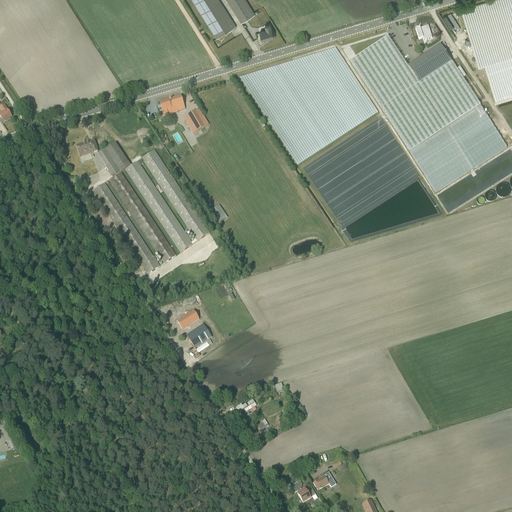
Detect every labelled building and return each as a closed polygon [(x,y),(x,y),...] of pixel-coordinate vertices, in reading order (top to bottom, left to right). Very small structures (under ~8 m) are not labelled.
[(191,0),(216,39),(236,26),(219,0),(191,0)] [(226,0),(241,23),(255,14),(245,0),(226,0)] [(270,39),(275,37),(273,30),(272,31),(270,25),(264,26),(266,30),(259,32),(262,41),(267,39),(267,38),(270,38),(270,39)] [(424,40),(431,38),(428,27),(420,29),(420,28),(415,29),(419,41),(423,39),(424,40)] [(350,61),(435,193),(507,148),(451,62),(439,45),(407,67),(388,36),(350,61)] [(470,41),(478,68),(511,57),(511,38),(508,40),(507,38),(503,39),(503,38),(488,42),(487,36),(470,41)] [(511,102),(511,62),(487,70),(498,106),(511,102)] [(178,112),(185,110),(181,96),(159,103),(160,106),(158,107),(159,110),(162,109),(164,118),(169,117),(168,113),(177,110),(178,112)] [(0,116),(3,122),(12,117),(4,105),(3,106),(0,107),(0,110),(1,112),(0,113),(0,116)] [(193,134),(208,125),(199,109),(184,118),(193,134)] [(80,157),(98,152),(95,141),(76,146),(80,157)] [(148,275),(159,267),(106,186),(110,183),(128,211),(126,212),(129,217),(131,215),(163,264),(175,255),(120,173),(125,171),(179,253),(210,234),(154,150),(130,166),(116,143),(98,155),(113,178),(92,192),(148,275)] [(219,224),(227,218),(219,206),(211,211),(219,224)] [(211,297),(198,305),(214,331),(215,331),(223,327),(223,326),(227,324),(226,320),(220,310),(221,314),(217,307),(209,309),(213,306),(211,297)] [(182,330),(199,320),(194,312),(177,322),(182,330)] [(195,349),(212,338),(203,324),(186,335),(195,349)] [(283,390),(281,383),(273,386),(275,395),(284,392),(284,390),(283,390)] [(226,408),(232,404),(230,400),(223,403),(226,408)] [(246,413),(256,406),(252,400),(243,407),(242,407),(241,405),(238,407),(237,405),(233,407),(235,410),(236,409),(239,413),(244,411),(246,413)] [(263,429),(268,425),(265,420),(260,423),(261,424),(256,427),(262,436),(266,433),(263,429)] [(11,450),(18,447),(15,439),(7,443),(11,450)] [(341,466),(339,460),(331,462),(333,469),(341,466)] [(318,491),(329,485),(331,488),(336,485),(329,473),(313,483),(318,491)] [(291,482),(292,484),(287,487),(290,492),(299,487),(295,480),(291,482)] [(303,503),(316,495),(313,490),(308,493),(305,488),(297,493),(303,503)] [(365,511),(376,511),(371,501),(362,505),(365,511)]
